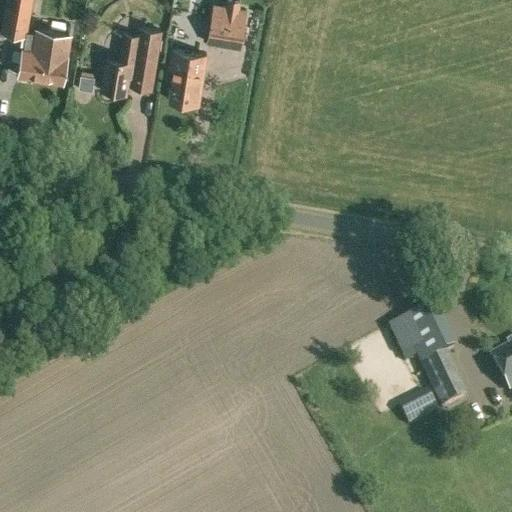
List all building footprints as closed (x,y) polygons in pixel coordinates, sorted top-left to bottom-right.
[(27,23),(31,0),(5,0),(3,19),(27,23)] [(241,48),(245,21),(210,15),(205,42),(241,48)] [(153,90),(163,30),(137,25),(136,33),(124,31),(119,58),(105,56),(100,86),(124,91),(125,85),(153,90)] [(68,33),(35,28),(35,32),(25,30),(18,74),(60,81),(68,33)] [(197,104),(205,54),(171,48),(168,68),(172,69),(167,99),(197,104)] [(467,396),(446,352),(456,347),(434,306),(399,321),(420,365),(441,408),(467,396)] [(511,389),(511,338),(505,342),(507,345),(489,356),(509,391),(511,389)] [(408,426),(437,410),(427,390),(398,405),(408,426)]
